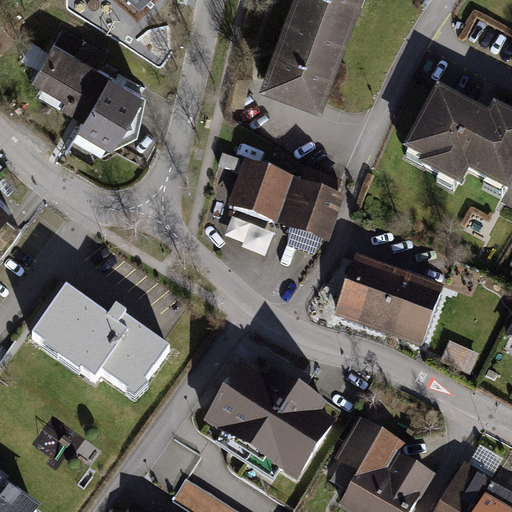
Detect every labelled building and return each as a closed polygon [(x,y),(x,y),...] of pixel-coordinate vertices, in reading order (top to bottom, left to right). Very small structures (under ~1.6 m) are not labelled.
[(362,0),(290,0),(261,81),(323,104),(362,0)] [(57,42),(51,39),(27,78),(82,111),(73,127),(108,148),(141,92),(105,70),(113,57),(66,29),(57,42)] [(485,116),(434,89),(400,151),(419,161),(415,168),(458,191),(466,175),(506,196),(511,185),(511,117),(490,106),(485,116)] [(219,167),(240,175),(244,163),(223,155),(219,167)] [(228,208),(279,226),(295,180),(245,162),(244,163),(240,175),(228,208)] [(302,183),(295,180),(279,226),(328,244),(345,198),(339,195),(344,182),(307,169),(302,183)] [(0,216),(9,208),(0,198),(0,216)] [(337,319),(385,337),(406,275),(358,258),(337,319)] [(446,288),(406,275),(385,337),(423,350),(446,288)] [(107,319),(68,292),(33,341),(95,384),(103,374),(138,399),(172,352),(113,310),(107,319)] [(511,317),(499,338),(511,346),(511,317)] [(451,349),(445,361),(471,373),(477,360),(451,349)] [(255,379),(238,368),(201,427),(294,486),(332,425),(317,416),(321,409),(260,372),(255,379)] [(402,450),(354,422),(331,462),(354,476),(334,510),(337,511),(408,511),(429,478),(397,459),(402,450)] [(480,452),(473,469),(495,479),(503,462),(480,452)] [(438,511),(477,511),(494,485),(495,482),(466,465),(438,511)] [(0,511),(38,511),(41,509),(0,479),(0,511)] [(239,511),(188,483),(178,501),(198,511),(239,511)] [(511,511),(511,495),(494,485),(477,511),(511,511)]
